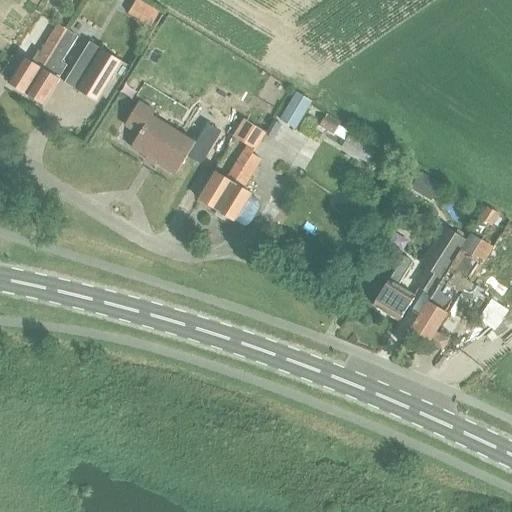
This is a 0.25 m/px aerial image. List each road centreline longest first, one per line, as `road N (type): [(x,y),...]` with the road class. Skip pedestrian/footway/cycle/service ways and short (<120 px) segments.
road 1 (secondary): [(511,455),(215,333),(0,278)]
road 2 (residential): [(0,162),(172,252)]
